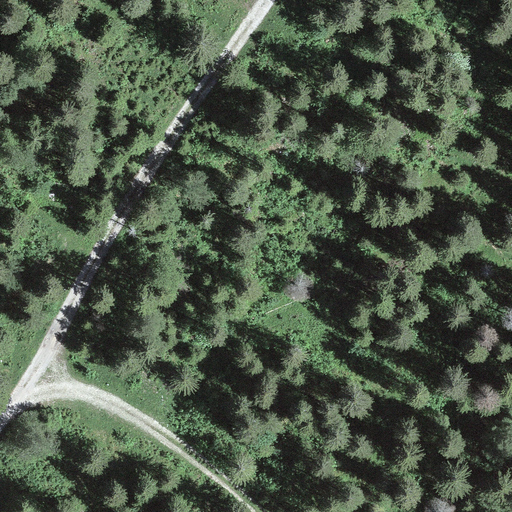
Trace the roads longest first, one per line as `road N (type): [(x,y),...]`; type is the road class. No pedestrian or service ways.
road 1 (track): [(262,0),(0,418)]
road 2 (track): [(262,511),(147,420),(38,366)]
